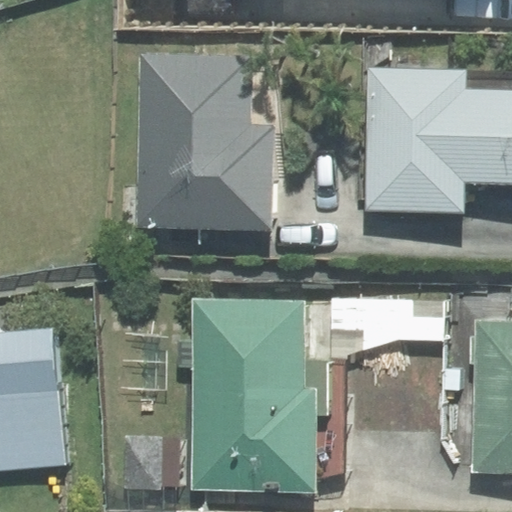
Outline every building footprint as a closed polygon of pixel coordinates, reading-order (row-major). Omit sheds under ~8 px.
[(250,127),(251,58),(141,55),(138,226),(271,229),(273,127),(250,127)] [(511,91),(462,90),(463,71),(369,69),(367,208),(462,210),(462,179),(511,180),(511,91)] [(331,362),(304,362),(305,300),(194,299),(191,489),(316,491),(316,479),(345,472),(346,362),(331,362)] [(331,362),(346,362),(346,355),(400,339),(444,340),(444,300),(331,299),(331,362)] [(511,323),(477,322),(473,472),(511,473),(511,323)] [(52,329),(0,333),(0,468),(64,463),(52,329)] [(178,437),(127,436),(127,489),(178,489),(178,437)]
